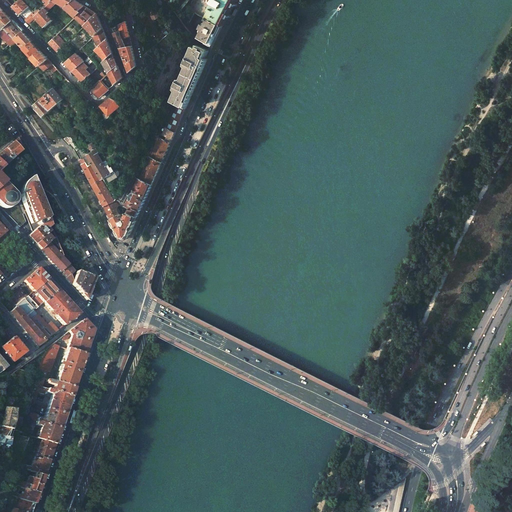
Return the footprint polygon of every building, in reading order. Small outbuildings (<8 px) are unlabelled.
[(29,7),(22,0),(19,0),(13,6),(30,24),(36,17),(34,15),(27,8),(29,7)] [(76,0),(74,0),(53,0),(53,1),(57,3),(66,8),(65,8),(75,16),(85,6),(76,0)] [(161,1),(160,0),(151,0),(145,5),(153,16),(158,13),(153,6),(152,5),(156,2),(157,3),(159,1),(159,2),(161,1)] [(236,0),(214,0),(213,3),(210,1),(209,0),(192,0),(192,1),(191,3),(191,4),(190,6),(190,8),(190,9),(190,10),(190,11),(191,12),(191,13),(192,14),(193,15),(207,21),(207,20),(208,19),(222,26),(236,0)] [(57,3),(53,1),(51,3),(46,8),(48,11),(57,3)] [(97,14),(85,6),(75,16),(84,25),(97,14)] [(48,11),(46,8),(41,13),(36,17),(46,27),(53,20),(47,14),(49,12),(48,11)] [(13,21),(3,10),(0,13),(0,23),(4,28),(13,21)] [(55,18),(49,12),(47,14),(53,20),(55,18)] [(97,14),(84,25),(95,35),(103,28),(97,14)] [(192,18),(183,14),(181,18),(190,22),(192,18)] [(222,26),(208,19),(207,20),(209,20),(206,26),(203,25),(201,29),(202,29),(200,34),(200,35),(201,35),(201,36),(201,37),(202,38),(202,40),(213,45),(222,26)] [(23,31),(13,21),(4,28),(1,31),(0,32),(0,35),(8,44),(9,44),(23,31)] [(132,46),(125,21),(117,25),(119,32),(121,36),(121,38),(125,48),(132,46)] [(107,39),(103,28),(95,35),(94,36),(99,47),(107,39)] [(32,41),(23,31),(9,44),(11,47),(17,41),(22,46),(23,47),(24,48),(32,41)] [(125,48),(121,38),(119,39),(118,37),(121,36),(119,32),(113,35),(119,49),(125,48)] [(57,34),(48,44),(57,53),(66,44),(57,34)] [(174,45),(168,35),(166,37),(172,46),(174,45)] [(113,53),(107,39),(99,47),(96,50),(106,60),(113,53)] [(41,51),(32,41),(24,48),(33,58),(41,51)] [(208,49),(197,44),(196,47),(192,46),(184,64),(187,65),(179,81),(177,80),(171,93),(174,94),(171,102),(172,103),(175,104),(185,108),(207,60),(204,59),(208,49)] [(135,60),(132,46),(125,48),(119,49),(125,63),(135,60)] [(68,52),(64,48),(58,54),(62,58),(68,52)] [(49,59),(41,51),(33,58),(31,60),(34,63),(36,61),(41,66),(49,59)] [(76,53),(66,63),(74,71),(83,62),(84,61),(76,53)] [(118,65),(113,53),(106,60),(105,61),(109,72),(118,65)] [(58,69),(49,59),(41,66),(46,71),(50,67),(54,72),(58,69)] [(137,66),(135,60),(125,63),(129,73),(137,66)] [(88,68),(83,62),(74,71),(83,81),(91,74),(86,70),(88,68)] [(123,78),(118,65),(109,72),(109,73),(115,85),(123,78)] [(109,89),(101,81),(93,88),(92,90),(99,98),(109,89)] [(35,106),(34,106),(44,117),(64,99),(54,88),(35,106)] [(117,101),(110,98),(100,106),(105,112),(102,115),(106,120),(109,117),(108,116),(120,106),(116,102),(117,101)] [(185,108),(175,104),(165,128),(175,132),(185,108)] [(118,115),(115,112),(109,117),(106,120),(104,121),(107,124),(118,115)] [(84,124),(82,122),(75,127),(77,130),(84,124)] [(175,132),(165,128),(160,138),(170,143),(175,132)] [(92,152),(86,155),(82,148),(80,149),(67,133),(64,136),(66,138),(64,140),(69,145),(71,144),(76,151),(81,158),(79,159),(81,164),(90,160),(92,164),(94,163),(99,171),(103,179),(104,178),(107,177),(109,180),(113,178),(113,179),(117,177),(116,176),(117,176),(117,175),(118,175),(118,174),(118,173),(117,172),(116,171),(115,171),(114,171),(111,167),(110,167),(106,160),(103,162),(97,152),(98,152),(96,147),(95,148),(93,143),(89,145),(92,149),(93,149),(94,150),(92,151),(92,152)] [(160,138),(157,137),(149,157),(162,162),(170,143),(160,138)] [(22,150),(17,139),(17,138),(12,142),(20,151),(22,150)] [(20,151),(12,142),(0,152),(0,163),(2,167),(20,151)] [(162,162),(149,157),(139,179),(152,185),(162,162)] [(81,164),(93,185),(102,180),(97,172),(92,164),(90,160),(81,164)] [(4,182),(0,185),(0,206),(0,207),(33,178),(27,163),(4,182)] [(135,178),(129,175),(122,190),(126,192),(121,202),(124,203),(135,178)] [(49,218),(34,182),(33,178),(0,207),(3,210),(9,216),(18,227),(24,221),(21,213),(23,212),(32,232),(49,218)] [(139,179),(138,178),(126,206),(129,208),(128,212),(138,216),(152,185),(139,179)] [(113,198),(102,180),(93,185),(105,206),(115,201),(113,198)] [(105,206),(112,219),(120,214),(117,209),(120,206),(115,201),(105,206)] [(112,219),(121,236),(126,237),(130,235),(138,216),(128,212),(127,212),(127,213),(128,213),(126,216),(125,215),(125,217),(125,219),(125,220),(121,214),(120,214),(112,219)] [(51,225),(49,218),(27,237),(39,250),(55,236),(52,228),(49,231),(46,228),(51,225)] [(39,250),(59,273),(68,265),(61,257),(62,256),(55,236),(39,250)] [(65,279),(74,271),(68,265),(59,273),(65,279)] [(38,269),(23,281),(33,291),(47,279),(38,269)] [(65,279),(85,301),(90,289),(89,289),(91,283),(93,279),(76,271),(74,271),(65,279)] [(42,302),(56,290),(47,279),(33,291),(28,296),(37,307),(40,304),(42,302)] [(56,290),(42,302),(63,326),(78,314),(66,301),(60,294),(56,290)] [(28,296),(15,307),(44,341),(57,330),(49,322),(46,325),(37,314),(37,307),(28,296)] [(6,297),(0,301),(0,302),(9,313),(15,307),(6,297)] [(15,307),(9,313),(18,324),(36,346),(44,341),(15,307)] [(64,334),(51,344),(59,347),(59,344),(59,343),(62,340),(64,340),(68,337),(68,335),(69,334),(71,336),(66,349),(84,355),(88,343),(92,330),(83,320),(64,334)] [(6,330),(2,334),(8,341),(13,337),(6,330)] [(8,341),(0,347),(12,362),(24,352),(13,337),(8,341)] [(59,347),(51,344),(46,348),(47,349),(40,359),(38,367),(37,376),(36,376),(44,379),(47,371),(50,372),(59,347)] [(0,349),(0,353),(9,365),(11,363),(0,349)] [(52,376),(50,380),(73,388),(77,374),(81,363),(84,355),(66,349),(57,377),(52,376)] [(36,376),(33,384),(34,385),(36,385),(42,387),(44,380),(47,381),(46,383),(54,385),(52,391),(70,396),(72,392),(73,388),(50,380),(44,379),(36,376)] [(36,385),(33,398),(34,398),(36,399),(38,392),(42,394),(45,395),(46,393),(51,394),(48,403),(48,405),(65,411),(68,403),(70,398),(70,396),(52,391),(42,387),(36,385)] [(46,410),(45,412),(53,415),(54,411),(64,414),(65,412),(65,411),(48,405),(46,410)] [(3,408),(0,421),(0,426),(10,430),(13,409),(3,408)] [(28,412),(26,419),(27,420),(28,418),(29,419),(59,429),(64,414),(54,411),(53,415),(45,412),(42,420),(37,418),(38,417),(37,415),(28,412)] [(29,419),(29,423),(35,425),(40,426),(36,438),(40,440),(54,444),(54,443),(56,437),(58,432),(59,429),(29,419)] [(0,426),(0,442),(9,446),(11,437),(9,436),(10,430),(0,426)] [(40,442),(34,458),(39,460),(40,458),(48,460),(51,452),(54,444),(40,440),(40,442)] [(31,466),(30,471),(35,472),(43,475),(46,468),(47,466),(48,460),(40,458),(39,460),(34,458),(31,466)] [(32,483),(40,485),(41,483),(42,480),(43,475),(35,472),(33,478),(31,478),(29,482),(32,483)] [(17,480),(17,486),(18,487),(24,489),(37,493),(39,489),(40,485),(32,483),(29,482),(31,478),(28,477),(26,483),(21,482),(17,480)] [(16,493),(15,497),(19,498),(34,503),(36,498),(37,493),(24,489),(18,487),(16,493)] [(19,498),(15,509),(24,511),(31,511),(33,508),(34,503),(19,498)]
